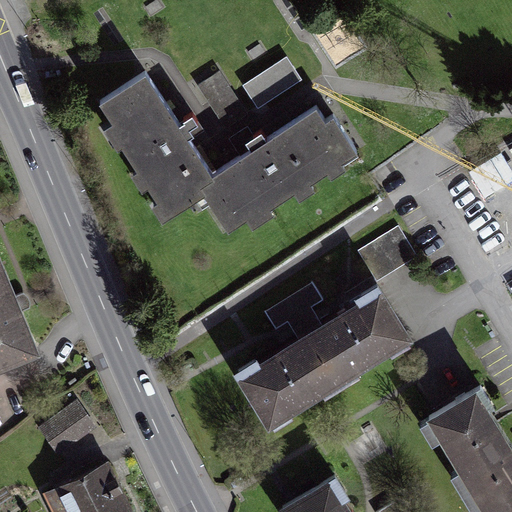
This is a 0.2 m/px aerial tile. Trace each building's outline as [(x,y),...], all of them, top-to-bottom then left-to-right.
[(149,72),(95,107),(165,215),(207,188),(233,228),(355,149),(323,98),(213,170),(149,72)] [(511,154),(478,175),(511,232),(511,154)] [(0,253),(0,354),(35,340),(0,253)] [(379,287),(243,370),(273,419),(409,336),(379,287)] [(511,511),(511,442),(478,386),(436,412),(496,511),(511,511)] [(39,421),(59,451),(100,423),(79,393),(39,421)] [(121,451),(51,482),(64,511),(132,511),(146,506),(121,451)] [(354,511),(331,474),(286,501),(292,511),(354,511)]
